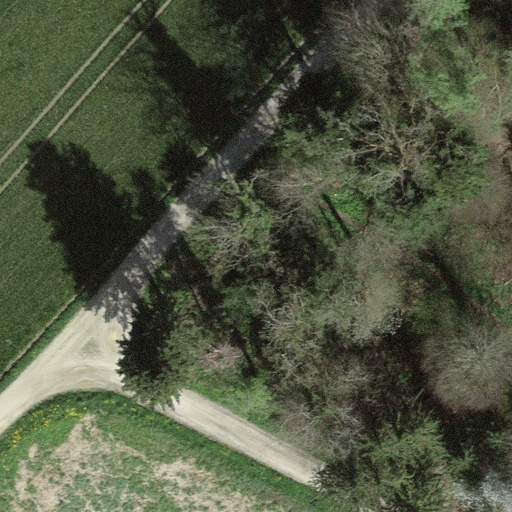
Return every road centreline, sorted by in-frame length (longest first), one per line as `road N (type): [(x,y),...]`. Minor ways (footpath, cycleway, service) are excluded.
road 1 (track): [(379,0),(77,346)]
road 2 (track): [(410,511),(77,346)]
